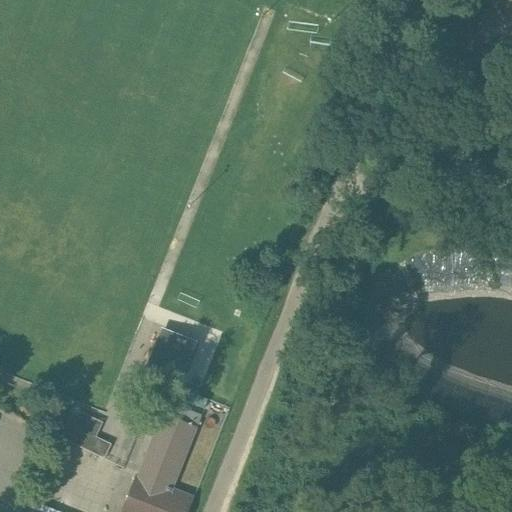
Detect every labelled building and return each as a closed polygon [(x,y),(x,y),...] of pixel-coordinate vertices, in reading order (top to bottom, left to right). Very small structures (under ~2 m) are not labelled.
[(193,347),(162,334),(146,370),(177,383),(193,347)] [(154,434),(137,477),(134,477),(120,511),(186,511),(191,500),(171,492),(200,416),(189,412),(159,400),(147,431),(154,434)] [(100,426),(80,417),(78,422),(71,437),(68,442),(81,448),(87,434),(94,437),(100,426)] [(78,422),(71,419),(64,434),(71,437),(78,422)] [(94,437),(87,434),(81,448),(100,457),(106,443),(94,437)]
